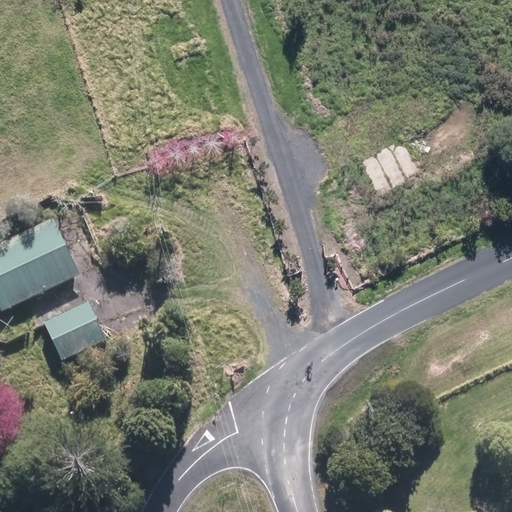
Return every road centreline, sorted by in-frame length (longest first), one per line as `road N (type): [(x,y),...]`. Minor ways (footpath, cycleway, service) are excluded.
road 1 (track): [(225,0),(335,353)]
road 2 (residential): [(257,416),(335,353),(423,298),(511,258)]
road 3 (residential): [(160,511),(197,458),(257,416)]
